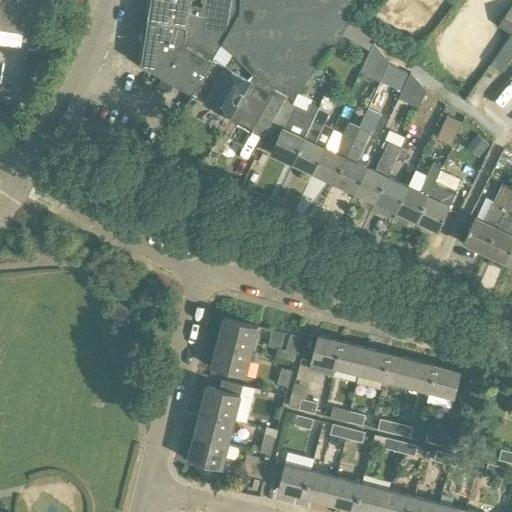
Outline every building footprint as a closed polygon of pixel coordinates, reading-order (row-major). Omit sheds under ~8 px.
[(0,0),(0,27),(29,32),(33,0),(0,0)] [(240,0),(151,0),(148,22),(228,34),(240,12),(240,0)] [(293,99),(342,33),(354,18),(351,16),(349,0),(240,0),(240,12),(228,34),(222,45),(231,54),(235,59),(251,73),(255,77),(268,84),(287,95),(293,99)] [(511,6),(499,25),(511,34),(511,33),(511,6)] [(54,15),(43,13),(39,37),(51,39),(54,15)] [(374,31),(354,18),(342,33),(364,48),(368,42),(374,31)] [(222,45),(228,34),(148,22),(141,65),(193,95),(203,78),(222,45)] [(511,33),(511,34),(490,65),(500,72),(511,57),(511,33)] [(340,50),(346,49),(350,44),(340,37),(334,46),(340,50)] [(222,45),(203,78),(193,95),(194,96),(194,95),(206,102),(205,102),(208,104),(208,103),(228,114),(228,115),(230,117),(232,115),(267,135),(285,96),(267,85),(268,84),(255,77),(251,73),(249,76),(226,63),(231,54),(222,45)] [(374,45),(361,73),(380,82),(389,63),(389,62),(374,45)] [(410,75),(389,63),(380,82),(402,92),(410,75)] [(427,90),(411,73),(410,75),(402,92),(399,99),(419,108),(427,90)] [(293,164),(319,109),(319,108),(310,104),(307,110),(284,100),(287,95),(268,84),(267,85),(285,96),(267,135),(277,141),(271,154),(293,164)] [(314,174),(326,148),(335,129),(325,124),(329,114),(319,109),(293,164),(314,174)] [(355,193),(367,168),(356,162),(370,133),(373,134),(382,115),(369,109),(360,128),(334,183),(355,193)] [(447,116),(436,138),(451,145),(462,122),(447,116)] [(335,152),(326,148),(314,174),(334,183),(360,128),(349,123),(335,152)] [(490,145),(477,135),(467,147),(479,157),(490,145)] [(389,141),(374,171),(367,168),(355,193),(376,203),(388,177),(396,159),(402,147),(389,141)] [(405,141),(402,147),(396,159),(404,163),(413,144),(405,141)] [(433,162),(418,192),(408,187),(396,212),(417,222),(436,181),(443,166),(433,162)] [(396,212),(408,187),(388,177),(376,203),(396,212)] [(436,181),(417,222),(438,231),(457,191),(436,181)] [(497,193),(492,203),(483,222),(475,218),(463,243),(485,253),(511,194),(511,189),(501,184),(497,193)] [(506,263),(511,250),(511,194),(485,253),(506,263)] [(130,311),(127,309),(118,303),(109,319),(121,326),(130,311)] [(223,318),(217,343),(252,352),(258,327),(223,318)] [(273,331),(269,347),(283,350),(286,334),(273,331)] [(290,335),(286,351),(297,354),(301,337),(290,335)] [(335,368),(342,342),(318,335),(311,361),(335,368)] [(359,374),(366,348),(342,342),(335,368),(359,374)] [(252,352),(217,343),(211,368),(245,377),(252,352)] [(383,380),(389,354),(366,348),(359,374),(383,380)] [(389,354),(383,380),(407,386),(413,360),(389,354)] [(407,386),(430,392),(437,366),(413,360),(407,386)] [(437,366),(430,392),(427,402),(450,408),(453,397),(454,398),(461,372),(437,366)] [(277,385),(287,388),(292,371),(281,368),(277,385)] [(206,386),(200,411),(235,419),(243,385),(222,380),(220,389),(206,386)] [(288,406),(315,413),(317,403),(306,400),(309,388),(294,383),(288,406)] [(330,417),(347,421),(349,411),(333,407),(330,417)] [(235,419),(200,411),(194,436),(228,444),(235,419)] [(365,415),(349,411),(347,421),(363,425),(365,415)] [(313,420),(297,416),(294,426),(311,430),(313,420)] [(377,429),(394,433),(396,423),(380,419),(377,429)] [(413,427),(396,423),(394,433),(410,437),(413,427)] [(346,439),(348,429),(332,425),(330,435),(346,439)] [(260,452),(270,455),(276,430),(266,428),(260,452)] [(348,429),(346,439),(362,443),(365,433),(348,429)] [(459,433),(448,430),(444,445),(455,448),(459,433)] [(427,442),(443,446),(446,435),(430,431),(427,442)] [(222,469),(225,457),(235,460),(239,456),(239,451),(238,447),(228,444),(194,436),(188,461),(222,469)] [(373,446),(382,448),(399,452),(401,442),(376,436),(373,446)] [(401,442),(399,452),(415,456),(417,446),(401,442)] [(511,452),(501,449),(498,460),(511,463),(511,452)] [(449,465),(452,455),(436,451),(433,461),(449,465)] [(259,458),(247,455),(242,474),(264,480),(268,463),(258,461),(259,458)] [(452,455),(449,465),(466,469),(469,459),(452,455)] [(278,490),(304,497),(311,471),(285,464),(278,490)] [(504,468),(488,464),(485,474),(502,478),(504,468)] [(304,497),(330,504),(337,477),(311,471),(304,497)] [(330,504),(356,510),(362,484),(337,477),(330,504)] [(356,510),(363,511),(382,511),(388,491),(362,484),(356,510)] [(382,511),(410,511),(414,497),(388,491),(382,511)] [(410,511),(438,511),(440,504),(414,497),(410,511)]
